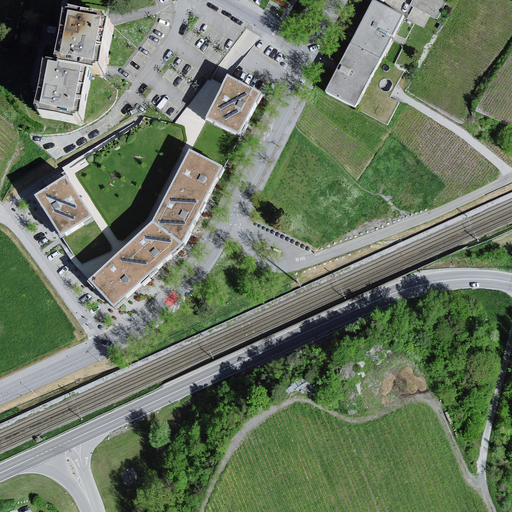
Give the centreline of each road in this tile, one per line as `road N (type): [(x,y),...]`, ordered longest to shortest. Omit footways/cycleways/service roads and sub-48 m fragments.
road 1 (primary): [(61,449),(396,290),(434,279),(511,283)]
road 2 (track): [(482,483),(471,481),(440,408),(426,396),(359,420),(300,397),(246,427),(210,487)]
road 3 (residential): [(511,177),(284,266),(258,257),(231,217)]
road 4 (residential): [(231,217),(195,271),(130,333),(0,395)]
road 5 (residential): [(231,217),(313,52)]
road 6 (track): [(511,339),(481,465),(492,511)]
